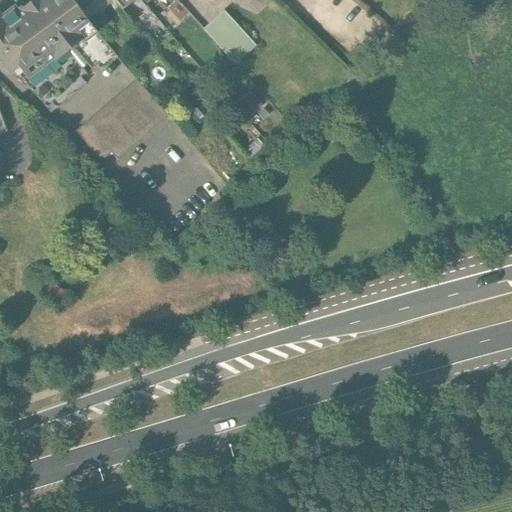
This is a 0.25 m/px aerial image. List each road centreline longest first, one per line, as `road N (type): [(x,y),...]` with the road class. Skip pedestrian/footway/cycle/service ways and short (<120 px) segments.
road 1 (primary): [(511,279),(273,339),(0,434)]
road 2 (primary): [(0,484),(511,335)]
